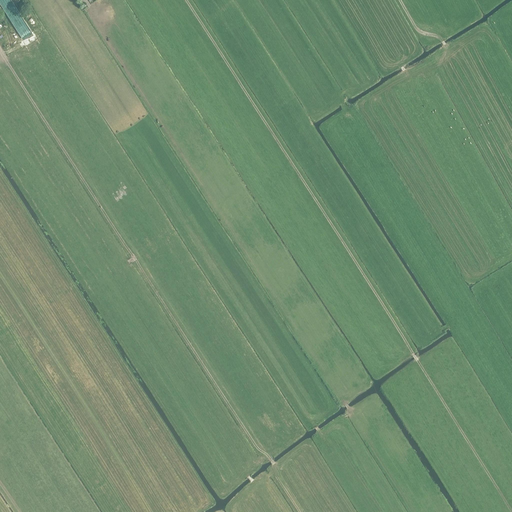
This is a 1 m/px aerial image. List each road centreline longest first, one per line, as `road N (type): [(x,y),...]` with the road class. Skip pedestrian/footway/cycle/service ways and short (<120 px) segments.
road 1 (track): [(511,511),(184,0)]
road 2 (track): [(0,51),(298,511)]
road 3 (track): [(150,511),(0,276)]
